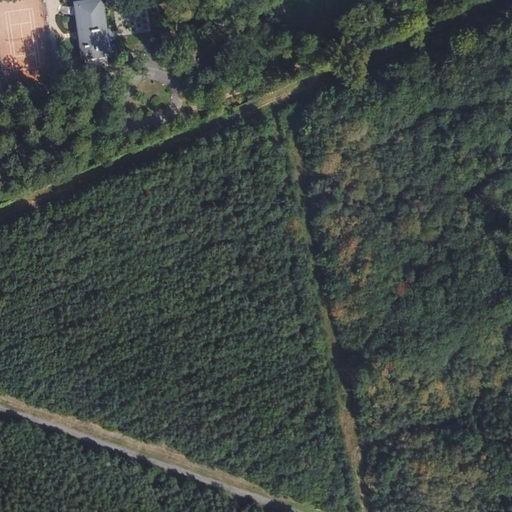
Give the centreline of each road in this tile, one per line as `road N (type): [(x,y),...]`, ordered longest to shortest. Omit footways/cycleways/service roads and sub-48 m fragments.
road 1 (track): [(0,221),(511,5)]
road 2 (track): [(0,405),(316,511)]
